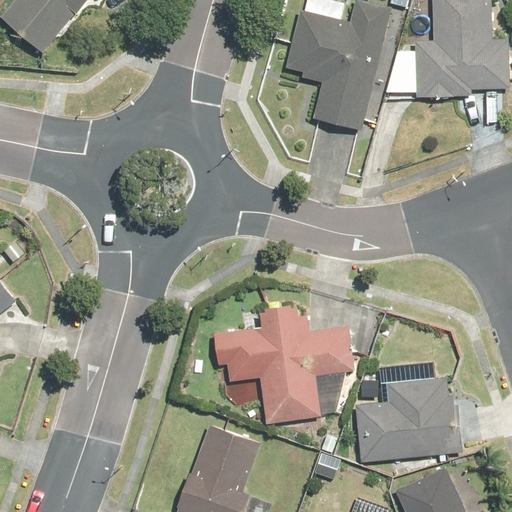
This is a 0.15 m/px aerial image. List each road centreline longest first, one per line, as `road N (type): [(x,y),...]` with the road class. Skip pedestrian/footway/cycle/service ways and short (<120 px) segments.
road 1 (tertiary): [(144,230),(60,511)]
road 2 (residential): [(204,208),(288,217),(356,237),(403,237),(477,213)]
road 3 (tertiary): [(178,126),(214,0)]
